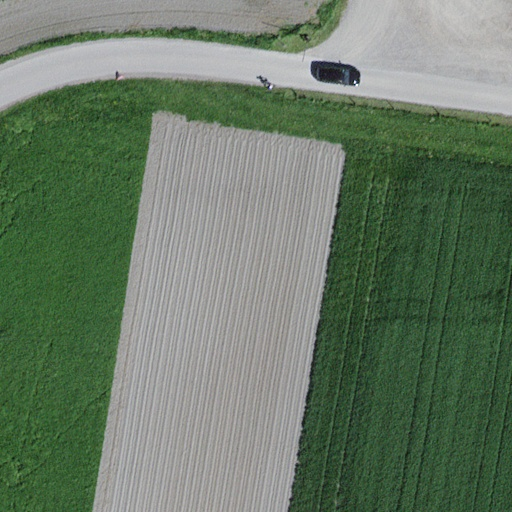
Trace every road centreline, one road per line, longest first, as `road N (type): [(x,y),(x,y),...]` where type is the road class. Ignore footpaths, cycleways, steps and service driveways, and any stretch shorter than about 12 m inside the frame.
road 1 (unclassified): [(0,84),(79,60),(145,56),(383,68)]
road 2 (track): [(511,89),(383,68),(386,0)]
